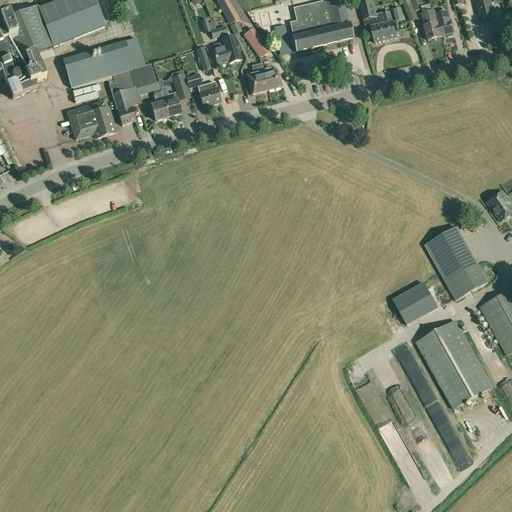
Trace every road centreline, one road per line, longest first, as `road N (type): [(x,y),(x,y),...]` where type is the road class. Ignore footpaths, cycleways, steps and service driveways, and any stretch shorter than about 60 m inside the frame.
road 1 (residential): [(0,205),(112,157),(511,54)]
road 2 (track): [(511,429),(425,511)]
